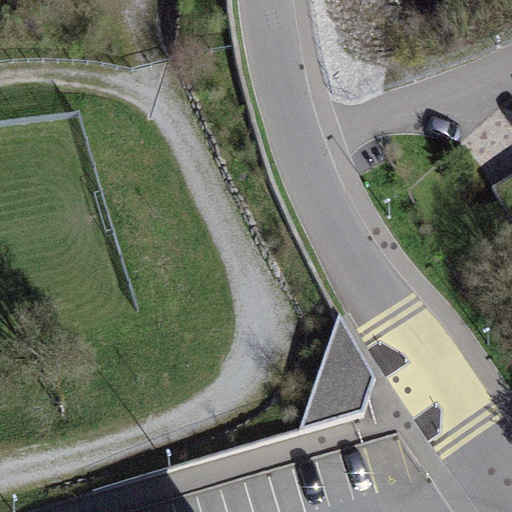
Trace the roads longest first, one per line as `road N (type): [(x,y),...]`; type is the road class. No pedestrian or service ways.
road 1 (residential): [(364,208),(511,473)]
road 2 (residential): [(297,0),(337,150),(364,208)]
road 3 (residential): [(511,108),(364,208)]
